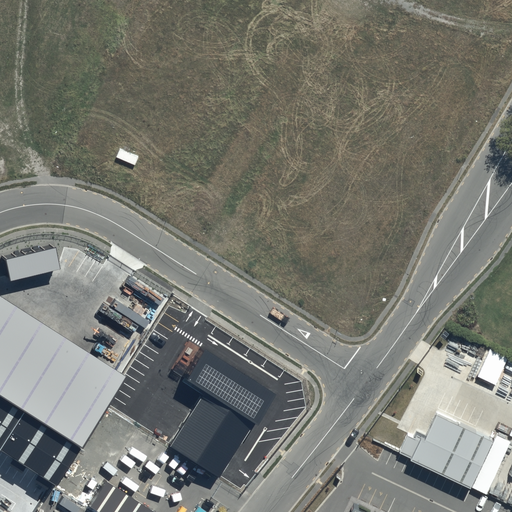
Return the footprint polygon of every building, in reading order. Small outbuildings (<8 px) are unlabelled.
[(23,72),(0,57),(0,120),(19,132),(41,98),(51,104),(62,86),(52,80),(70,51),(46,36),(39,47),(33,43),(25,56),(31,59),(23,72)] [(113,146),(94,138),(90,146),(109,154),(113,146)] [(0,159),(0,188),(3,191),(16,170),(0,159)] [(51,244),(2,255),(7,276),(56,265),(51,244)] [(127,376),(0,295),(0,394),(83,447),(127,376)] [(274,396),(206,351),(185,384),(202,395),(168,447),(219,480),(274,396)] [(76,446),(0,397),(0,450),(52,483),(76,446)] [(493,441),(435,416),(424,442),(408,435),(399,455),(473,487),(493,441)] [(155,511),(104,481),(88,507),(95,511),(155,511)] [(400,511),(366,496),(358,511),(400,511)]
